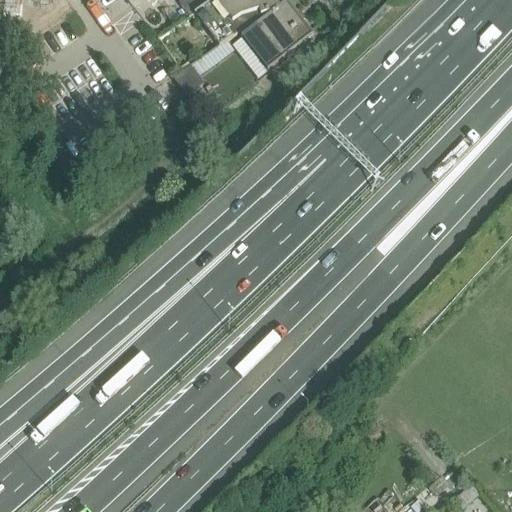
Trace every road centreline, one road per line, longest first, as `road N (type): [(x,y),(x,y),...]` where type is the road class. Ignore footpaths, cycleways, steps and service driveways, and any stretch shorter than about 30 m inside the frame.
road 1 (motorway): [(80,511),(511,86)]
road 2 (motorway): [(157,511),(511,143)]
road 3 (motorway): [(335,171),(206,308),(0,495)]
road 4 (motorway): [(335,171),(175,275),(0,427)]
road 5 (motorway): [(501,0),(335,171)]
